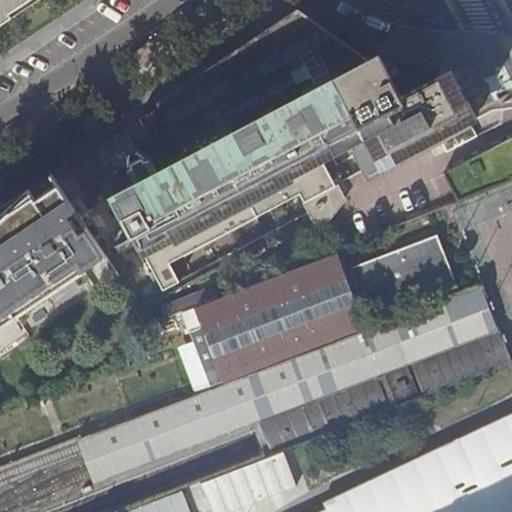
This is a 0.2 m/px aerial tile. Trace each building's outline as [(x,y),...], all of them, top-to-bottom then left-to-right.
[(0,0),(0,25),(37,0),(0,0)] [(135,231),(146,251),(360,137),(379,174),(469,126),(466,121),(474,117),(452,70),(446,73),(401,97),(387,70),(378,54),(366,60),(352,49),(328,29),(326,29),(302,12),(266,36),(200,79),(163,104),(190,153),(170,164),(166,155),(127,175),(124,168),(100,181),(129,235),(135,231)] [(511,137),(449,172),(463,200),(511,179),(511,137)] [(29,187),(36,196),(58,181),(51,172),(42,178),(29,187)] [(0,327),(86,270),(85,268),(106,253),(88,227),(82,231),(69,212),(76,208),(58,181),(36,196),(29,187),(0,206),(0,327)] [(193,311),(200,328),(188,333),(208,388),(363,329),(354,306),(363,302),(370,320),(457,287),(437,236),(350,269),(356,285),(347,289),(334,255),(193,311)] [(95,475),(98,485),(262,420),(408,364),(414,362),(499,330),(482,285),(363,329),(81,439),(83,446),(89,459),(95,475)] [(162,310),(166,320),(197,307),(193,298),(162,310)] [(414,362),(426,395),(511,362),(499,330),(414,362)] [(268,436),(274,453),(292,446),(400,405),(397,398),(418,390),(408,364),(262,420),(268,436)] [(511,511),(511,414),(323,503),(326,509),(320,511),(511,511)] [(282,453),(199,484),(209,511),(229,511),(295,487),(282,453)] [(187,511),(180,492),(127,511),(187,511)]
